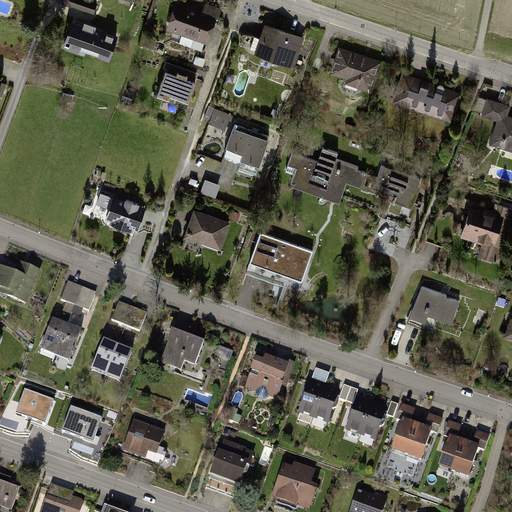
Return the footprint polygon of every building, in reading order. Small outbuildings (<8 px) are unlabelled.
[(63,0),(62,3),(94,13),(97,3),(88,0),(63,0)] [(203,9),(177,0),(167,31),(207,44),(216,19),(218,19),(221,8),(205,3),(203,9)] [(90,25),(75,20),(68,40),(73,42),(70,50),(79,53),(82,45),(101,52),(100,57),(110,61),(119,35),(95,27),(90,25)] [(264,23),(254,53),(293,66),(303,36),(264,23)] [(339,46),(330,71),(346,77),(344,82),(371,91),(381,60),(339,46)] [(185,75),(177,72),(176,76),(165,72),(157,96),(169,101),(171,96),(189,102),(196,83),(187,80),(188,76),(185,75)] [(403,72),(393,101),(451,121),(461,92),(403,72)] [(482,94),(476,111),(498,118),(490,142),(511,149),(511,115),(508,114),(511,103),(482,94)] [(236,115),(209,106),(205,119),(210,121),(209,124),(225,130),(229,121),(233,122),(236,115)] [(269,142),(233,128),(223,157),(240,163),(238,171),(256,177),(269,142)] [(316,159),(292,150),(285,170),(292,173),(289,181),(291,181),(290,184),(339,202),(347,181),(361,186),(366,172),(357,169),(358,165),(335,157),(337,151),(321,145),(316,159)] [(419,178),(381,165),(377,176),(366,172),(361,186),(390,197),(389,200),(411,208),(420,185),(418,184),(419,178)] [(220,183),(204,178),(200,191),(215,196),(220,183)] [(135,230),(139,231),(142,221),(146,208),(117,199),(118,195),(103,190),(98,205),(110,210),(107,221),(112,222),(111,225),(134,233),(135,230)] [(491,212),(472,205),(461,236),(482,243),(478,253),(495,259),(511,211),(511,206),(495,200),(491,212)] [(230,221),(194,208),(184,235),(220,248),(230,221)] [(240,212),(231,209),(228,216),(237,219),(240,212)] [(311,250),(260,232),(246,271),(281,283),(297,289),(311,250)] [(27,266),(21,263),(16,274),(0,267),(0,287),(2,289),(0,294),(27,305),(41,272),(27,266)] [(69,282),(62,301),(89,312),(97,293),(69,282)] [(421,284),(410,318),(425,323),(428,314),(452,322),(459,300),(448,296),(448,293),(421,284)] [(119,303),(112,321),(139,331),(146,313),(119,303)] [(54,321),(42,353),(70,364),(82,332),(73,329),(60,323),(54,321)] [(167,342),(159,362),(180,370),(184,359),(194,363),(202,342),(181,334),(170,330),(165,342),(167,342)] [(104,338),(92,369),(119,380),(132,349),(125,347),(112,341),(104,338)] [(232,352),(218,346),(215,356),(229,361),(232,352)] [(255,358),(244,387),(256,391),(256,392),(256,395),(258,397),(263,399),(266,398),(268,397),(268,396),(276,399),(283,383),(281,382),(281,381),(289,363),(287,362),(271,356),(265,354),(263,360),(255,358)] [(288,360),(287,362),(289,363),(281,381),(286,383),(295,363),(288,360)] [(312,378),(325,383),(329,373),(316,368),(312,378)] [(310,379),(298,413),(327,424),(340,390),(333,388),(318,382),(310,379)] [(339,399),(353,404),(358,390),(344,385),(339,399)] [(53,402),(25,391),(17,415),(45,425),(53,402)] [(358,397),(345,430),(375,441),(387,407),(380,405),(365,399),(358,397)] [(391,402),(386,415),(393,418),(398,405),(391,402)] [(395,420),(401,422),(403,419),(411,421),(415,408),(401,403),(395,420)] [(237,409),(231,406),(228,413),(232,414),(229,419),(239,423),(242,416),(236,413),(237,409)] [(100,418),(72,408),(63,432),(92,442),(100,418)] [(428,413),(424,426),(432,429),(431,432),(437,434),(443,418),(428,413)] [(166,430),(134,419),(123,450),(150,459),(159,463),(164,461),(167,453),(165,448),(160,446),(166,430)] [(414,423),(411,421),(403,419),(401,422),(391,449),(422,460),(431,432),(432,429),(424,426),(421,425),(414,423)] [(443,436),(448,438),(449,435),(456,438),(461,425),(449,421),(443,436)] [(477,430),(472,444),(480,446),(479,449),(484,451),(490,435),(477,430)] [(468,478),(479,449),(480,446),(472,444),(469,443),(461,439),(456,438),(449,435),(448,438),(438,467),(468,478)] [(223,440),(205,487),(233,498),(246,465),(248,466),(253,452),(245,449),(245,448),(223,440)] [(277,483),(272,497),(276,499),(275,503),(296,510),(297,506),(308,510),(317,486),(311,484),(316,470),(292,461),(290,467),(284,464),(277,483)] [(0,506),(12,511),(20,488),(11,485),(8,484),(10,477),(0,473),(0,506)] [(52,484),(41,511),(80,511),(84,503),(82,500),(72,496),(74,491),(52,484)] [(358,490),(349,511),(382,511),(386,502),(388,498),(375,493),(374,496),(358,490)]
